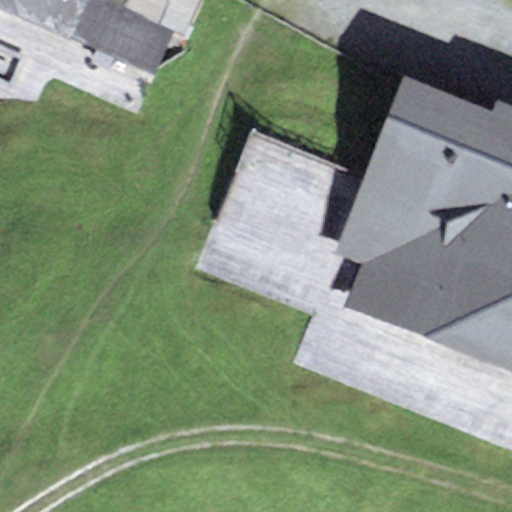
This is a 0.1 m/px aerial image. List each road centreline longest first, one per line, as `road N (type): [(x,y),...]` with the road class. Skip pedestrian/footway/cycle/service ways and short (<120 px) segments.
road 1 (track): [(511,503),(372,456),(201,431)]
road 2 (track): [(23,511),(93,463),(201,431)]
